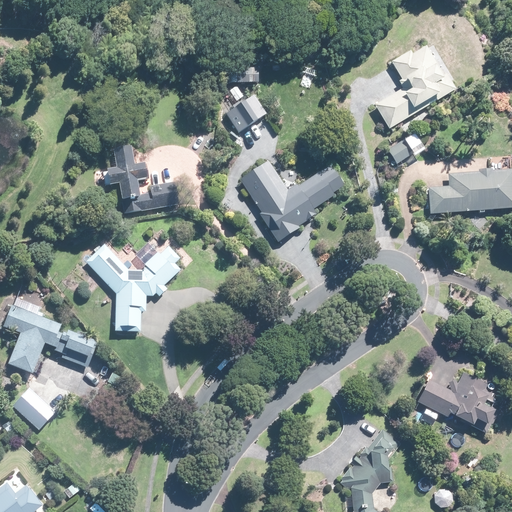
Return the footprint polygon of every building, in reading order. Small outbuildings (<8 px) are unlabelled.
[(446,77),(429,48),(429,47),(415,55),(413,51),(394,62),(405,81),(402,82),(406,90),(379,105),(378,106),(392,130),(400,125),(427,109),(432,106),(430,103),(438,99),(440,101),(458,90),(454,83),(449,75),(446,77)] [(255,84),(255,70),(224,71),(224,85),(255,84)] [(242,98),(236,89),(230,93),(236,102),(242,98)] [(241,134),(267,117),(269,116),(256,97),(253,99),(247,103),(243,105),(237,109),(229,115),(241,134)] [(413,156),(423,150),(413,135),(390,151),(400,165),(406,161),(413,156)] [(139,165),(136,149),(131,150),(129,148),(120,150),(119,152),(122,171),(111,173),(112,174),(106,175),(108,187),(115,186),(115,187),(124,186),(127,201),(124,201),(126,215),(181,206),(177,183),(153,187),(154,194),(149,195),(144,196),(142,182),(152,180),(150,166),(146,166),(139,167),(139,165)] [(290,192),(285,185),(271,162),(243,180),(260,207),(265,214),(262,215),(268,224),(268,225),(280,244),(283,242),(300,231),(303,229),(301,227),(308,222),(312,220),(319,215),(316,210),(338,196),(336,194),(347,187),(333,167),(300,188),(299,186),(297,187),(290,192)] [(511,170),(495,172),(495,170),(491,170),(481,171),(481,173),(450,175),(451,187),(430,189),(433,215),(471,212),(493,211),(511,209),(511,170)] [(293,182),(296,180),(298,176),(296,173),(292,172),(288,174),(287,177),(289,181),(293,182)] [(170,248),(167,251),(162,255),(160,253),(147,265),(149,267),(145,271),(131,271),(106,245),(88,263),(96,271),(119,295),(118,325),(118,332),(143,333),(143,312),(148,312),(149,296),(156,297),(158,294),(162,297),(169,291),(169,290),(166,286),(183,270),(177,264),(182,259),(177,255),(170,248)] [(41,310),(41,309),(20,300),(19,301),(17,307),(15,306),(7,328),(21,334),(24,335),(22,341),(17,354),(12,366),(36,375),(48,344),(52,346),(58,348),(57,352),(59,352),(66,355),(64,358),(90,369),(97,353),(95,353),(97,348),(99,343),(73,332),(71,335),(67,334),(67,335),(61,333),(64,326),(44,318),(46,313),(41,310)] [(486,384),(481,382),(466,374),(459,386),(458,382),(456,383),(451,384),(454,393),(432,382),(421,403),(441,414),(449,418),(452,413),(478,427),(477,428),(488,434),(492,428),(494,424),(495,425),(502,411),(494,407),(497,401),(492,398),(494,395),(485,391),(488,386),(486,384)] [(53,412),(27,388),(10,407),(36,431),(53,412)] [(381,484),(387,484),(396,483),(394,469),(392,469),(391,459),(402,445),(385,431),(383,433),(370,450),(367,448),(362,456),(363,457),(361,460),(358,458),(353,464),(357,467),(354,470),(352,469),(343,480),(345,481),(342,483),(354,492),(354,494),(356,511),(377,511),(375,511),(374,495),(381,484)] [(0,511),(31,511),(39,506),(24,486),(12,495),(3,484),(0,485),(0,511)] [(441,490),(436,496),(437,503),(443,508),(451,507),(455,501),(454,493),(448,489),(441,490)]
